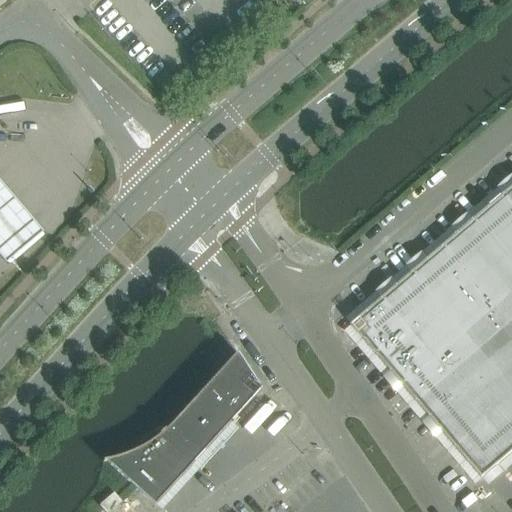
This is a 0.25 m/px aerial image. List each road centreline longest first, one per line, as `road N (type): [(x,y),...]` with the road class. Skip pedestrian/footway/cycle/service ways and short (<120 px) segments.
road 1 (secondary): [(219,201),(452,0)]
road 2 (secondary): [(0,435),(188,231)]
road 3 (unclassified): [(511,129),(300,307)]
road 4 (unclassified): [(437,511),(300,307)]
road 5 (secondary): [(363,0),(181,158)]
road 6 (secondary): [(150,187),(0,351)]
road 7 (unclassified): [(262,332),(386,511)]
road 8 (unclassified): [(300,307),(219,201)]
road 9 (unclassified): [(84,73),(100,115),(150,187)]
road 10 (unclassified): [(181,158),(122,95),(84,73)]
road 11 (unclassified): [(188,231),(262,332)]
